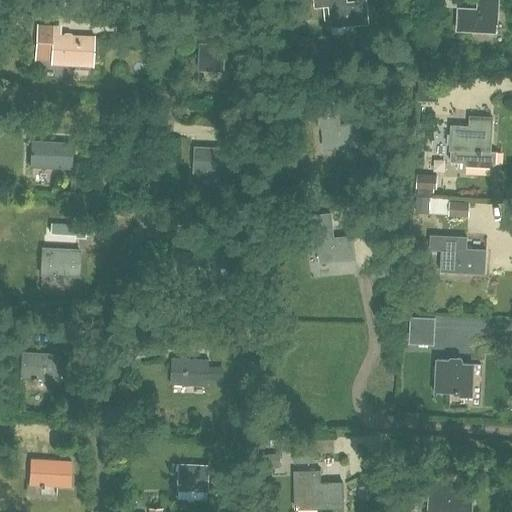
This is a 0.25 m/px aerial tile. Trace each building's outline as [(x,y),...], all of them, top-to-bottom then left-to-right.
[(347,0),(315,0),(316,7),(324,6),(325,20),(330,20),(330,24),(356,21),(357,24),(369,22),(367,0),(348,3),(347,0)] [(459,8),(458,30),(498,32),(499,0),(478,0),(478,9),(459,8)] [(39,27),(37,59),(53,60),(53,62),(92,64),(93,38),(57,36),(58,28),(39,27)] [(201,44),(199,69),(224,70),(225,45),(201,44)] [(20,118),(20,119),(32,120),(32,119),(31,119),(32,101),(22,101),(21,118),(20,118)] [(338,102),(317,104),(320,128),(322,127),(324,146),(349,143),(349,146),(362,144),(359,123),(341,125),(338,102)] [(451,149),(450,162),(463,162),(467,166),(497,167),(498,151),(492,151),(493,117),(471,116),(471,128),(461,128),(461,126),(453,125),(453,127),(452,127),(451,149)] [(32,141),(30,167),(71,169),(72,143),(32,141)] [(195,146),(194,172),(231,173),(232,148),(195,146)] [(417,175),(417,188),(417,195),(429,196),(433,196),(434,189),(437,190),(438,176),(417,175)] [(449,202),(448,215),(468,216),(468,203),(449,202)] [(331,213),(310,215),(312,229),(313,241),(312,241),(314,255),(318,254),(319,259),(343,256),(343,259),(356,257),(353,236),(334,238),(333,226),(331,213)] [(75,235),(75,237),(85,238),(86,225),(76,225),(75,235)] [(446,236),(445,248),(448,248),(448,267),(472,268),(472,271),(485,272),(486,250),(467,249),(467,237),(446,236)] [(43,248),(41,274),(78,276),(80,250),(43,248)] [(176,251),(174,276),(212,279),(211,294),(227,295),(230,255),(215,254),(191,252),(176,251)] [(38,318),(37,330),(48,331),(49,319),(38,318)] [(411,331),(410,343),(435,344),(435,332),(411,331)] [(22,352),(20,378),(32,379),(32,380),(36,380),(36,379),(59,380),(61,354),(22,352)] [(438,359),(436,390),(470,392),(471,363),(463,363),(463,360),(463,358),(461,357),(459,357),(457,357),(456,359),(456,360),(438,359)] [(172,358),(171,384),(207,385),(208,359),(172,358)] [(31,459),(30,484),(70,487),(71,461),(31,459)] [(180,463),(179,488),(208,490),(209,464),(180,463)] [(321,470),(295,471),(296,508),(344,507),(343,482),(321,483),(321,470)] [(417,484),(416,496),(428,497),(426,511),(471,511),(473,491),(451,489),(452,477),(431,476),(429,476),(429,485),(417,484)]
